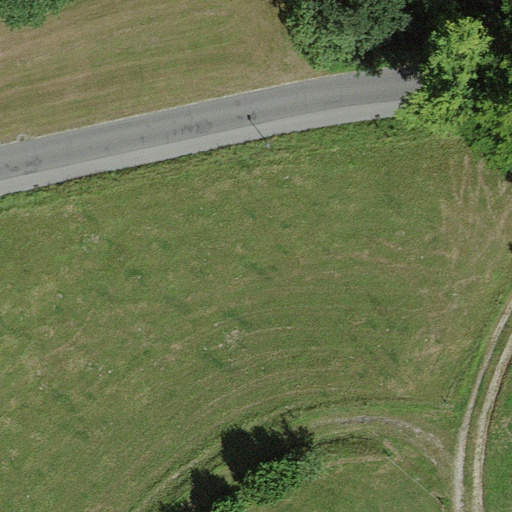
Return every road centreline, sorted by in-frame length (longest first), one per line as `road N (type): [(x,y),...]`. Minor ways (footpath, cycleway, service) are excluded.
road 1 (residential): [(511,91),(364,98),(0,173)]
road 2 (track): [(194,511),(306,436),(397,434),(466,494)]
road 3 (track): [(469,511),(476,395),(511,325)]
